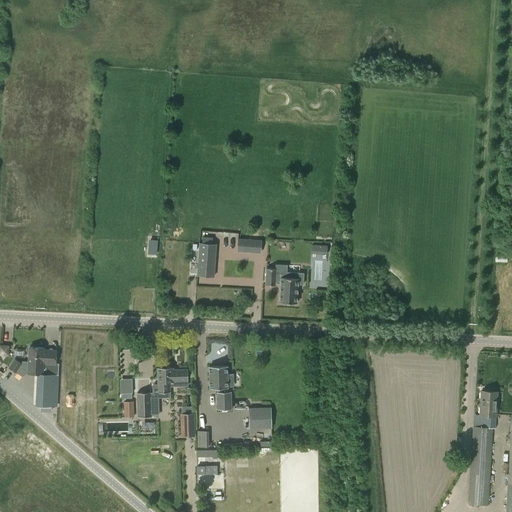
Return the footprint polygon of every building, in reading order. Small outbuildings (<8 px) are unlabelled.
[(237,251),(260,252),(261,240),(238,239),(237,251)] [(197,275),(213,276),(216,244),(200,243),(197,275)] [(326,256),(327,244),(310,243),(310,256),(326,256)] [(275,285),(275,283),(280,284),(279,302),(297,303),(298,284),(303,284),(303,273),(286,272),(286,277),(281,277),(276,277),(276,268),(266,268),(265,284),(275,285)] [(0,354),(8,355),(9,344),(0,343),(0,354)] [(58,375),(58,367),(55,367),(56,350),(53,350),(52,349),(51,349),(50,349),(49,349),(49,350),(43,350),(43,348),(29,347),(29,360),(23,360),(22,362),(16,358),(9,367),(17,372),(20,368),(28,373),(35,374),(34,404),(56,405),(58,375)] [(187,385),(187,369),(174,369),(174,367),(166,367),(165,364),(160,364),(159,367),(157,367),(158,384),(153,384),(153,393),(150,393),(151,397),(170,396),(169,385),(187,385)] [(227,366),(209,366),(209,388),(217,388),(217,392),(217,409),(231,409),(231,392),(227,392),(227,388),(227,366)] [(131,396),(130,377),(119,377),(120,397),(131,396)] [(495,427),(497,391),(481,390),(479,414),(486,415),(485,427),(492,427),(495,427)] [(151,416),(151,397),(150,393),(150,392),(137,392),(138,416),(151,416)] [(132,400),(122,401),(123,417),(133,416),(132,400)] [(272,427),(271,407),(248,408),(249,428),(272,427)] [(193,412),(179,412),(179,436),(193,435),(193,412)] [(472,426),(467,504),(487,505),(492,427),(472,426)] [(208,430),(197,431),(198,447),(208,447),(208,430)]
